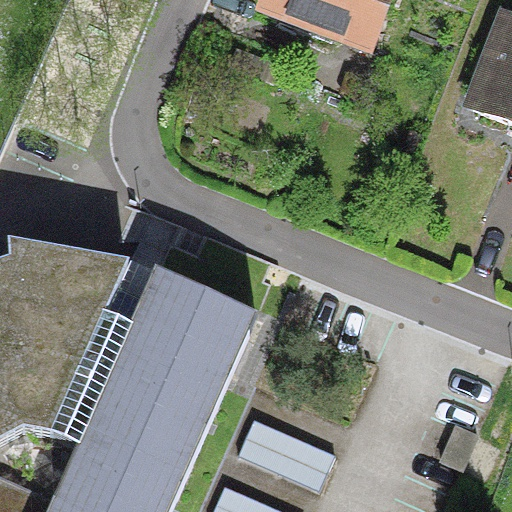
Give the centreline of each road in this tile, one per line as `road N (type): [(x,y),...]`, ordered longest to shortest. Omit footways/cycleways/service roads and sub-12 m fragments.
road 1 (residential): [(511,322),(119,174),(182,0)]
road 2 (unknown): [(440,295),(344,511)]
